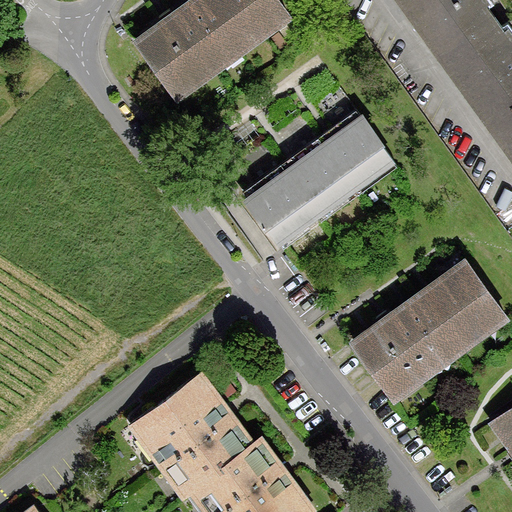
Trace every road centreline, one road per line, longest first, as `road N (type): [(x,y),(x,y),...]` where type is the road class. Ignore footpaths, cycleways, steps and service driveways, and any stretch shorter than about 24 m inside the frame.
road 1 (residential): [(251,293),(0,495)]
road 2 (unclassified): [(77,47),(107,103),(251,293)]
road 3 (unclassified): [(251,293),(427,511)]
